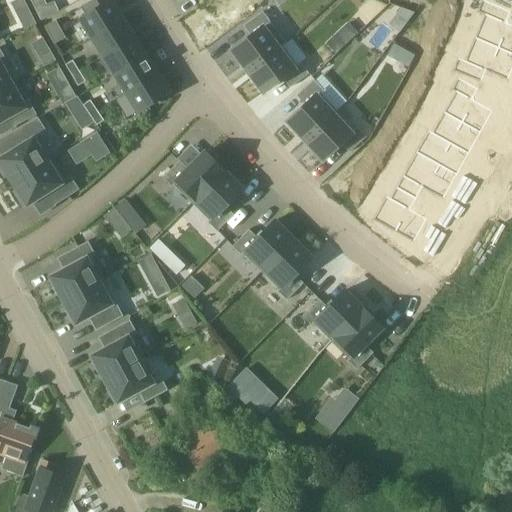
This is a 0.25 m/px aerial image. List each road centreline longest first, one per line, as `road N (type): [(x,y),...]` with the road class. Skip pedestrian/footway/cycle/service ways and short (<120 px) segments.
road 1 (residential): [(422,306),(327,228),(188,87)]
road 2 (residential): [(129,511),(0,266)]
road 3 (residential): [(188,87),(109,180),(0,252)]
